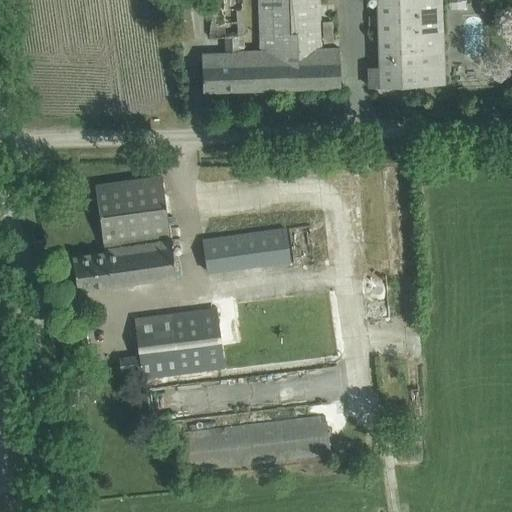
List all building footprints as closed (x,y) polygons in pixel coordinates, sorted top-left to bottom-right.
[(321,48),(319,0),(252,0),(254,35),(260,35),(260,50),(244,50),(241,0),(209,0),(211,37),(225,37),(225,52),(201,53),(203,91),(341,86),(339,47),(321,48)] [(444,83),(440,0),(376,0),(377,16),(368,17),(369,33),(378,32),(379,65),(368,66),(369,86),(444,83)] [(448,0),(448,9),(467,8),(466,0),(448,0)] [(189,8),(174,10),(179,41),(194,38),(189,8)] [(77,291),(97,288),(176,277),(162,176),(95,185),(104,252),(72,257),(77,291)] [(284,227),(201,239),(206,273),(289,261),(284,227)] [(143,378),(337,354),(330,294),(136,318),(143,378)] [(182,471),(330,452),(325,414),(177,433),(182,471)]
